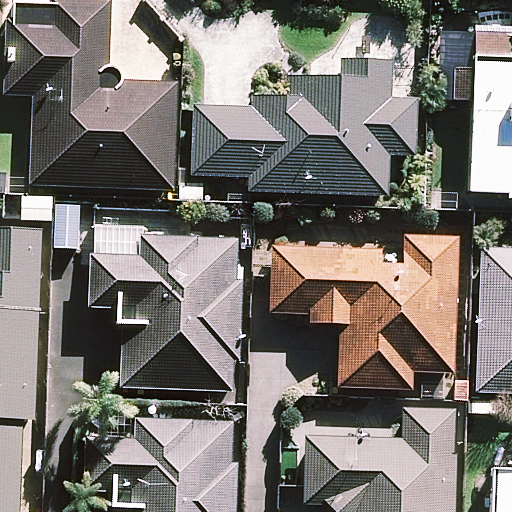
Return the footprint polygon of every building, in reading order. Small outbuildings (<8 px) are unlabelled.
[(39,107),(36,196),(179,201),(182,92),(126,90),(126,85),(124,80),(119,77),(114,77),(116,10),(60,8),(60,15),(19,14),(18,29),(12,29),(9,106),(39,107)] [(511,43),(479,43),(478,76),(460,76),(458,112),(477,112),(474,203),(511,204),(511,211),(511,210),(511,43)] [(254,188),(254,200),(394,205),(395,166),(423,167),(425,110),(397,109),(398,71),(345,69),(345,88),(292,87),(291,107),(257,106),(257,117),(200,115),(197,186),(254,188)] [(79,212),(54,211),(52,252),(78,253),(79,212)] [(0,511),(25,511),(29,429),(40,429),(47,239),(0,237),(0,511)] [(125,399),(237,403),(243,248),(146,244),(145,266),(94,264),(92,317),(120,318),(120,336),(128,336),(125,399)] [(387,259),(278,255),(276,323),(315,324),(314,333),(345,334),(343,395),(417,398),(417,381),(459,382),(464,247),(408,245),(407,275),(386,274),(387,259)] [(511,258),(485,258),(480,401),(511,402),(511,258)] [(457,511),(461,420),(408,418),(407,449),(312,445),(309,511),(457,511)] [(123,511),(233,511),(237,432),(140,429),(139,450),(90,448),(89,503),(123,504),(123,511)] [(511,511),(511,479),(497,479),(496,511),(511,511)]
